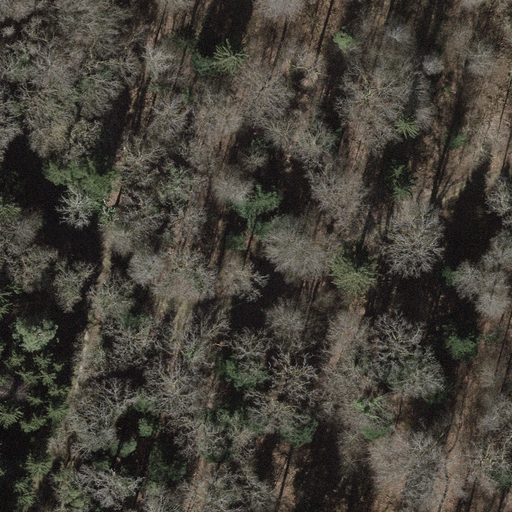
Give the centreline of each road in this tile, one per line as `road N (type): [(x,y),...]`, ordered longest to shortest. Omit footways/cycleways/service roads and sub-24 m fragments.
road 1 (track): [(24,511),(58,427),(205,320),(511,189)]
road 2 (track): [(205,320),(93,251),(137,0)]
road 3 (track): [(58,427),(93,251),(0,91)]
